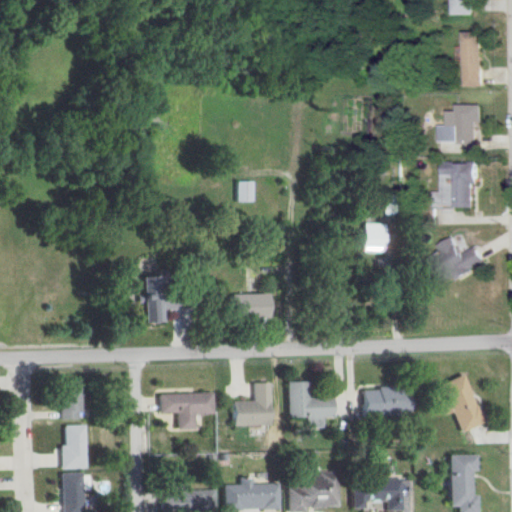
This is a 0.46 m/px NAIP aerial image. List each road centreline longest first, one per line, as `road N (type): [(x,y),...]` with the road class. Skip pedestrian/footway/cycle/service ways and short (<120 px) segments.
road 1 (residential): [(511,343),(0,358)]
road 2 (residential): [(139,511),(136,354)]
road 3 (residential): [(24,511),(17,358)]
